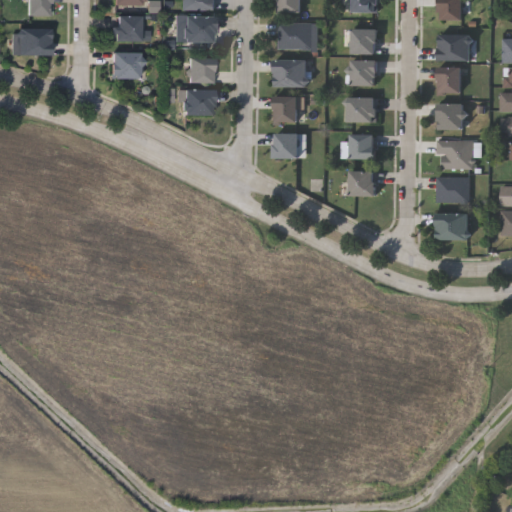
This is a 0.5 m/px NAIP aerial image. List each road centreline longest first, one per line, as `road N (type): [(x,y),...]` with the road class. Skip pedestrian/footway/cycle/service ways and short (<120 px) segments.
road 1 (tertiary): [(511,270),(459,275),(402,261),(112,113),(0,80)]
road 2 (tertiary): [(0,107),(115,141),(400,287),(461,301),(511,295)]
road 3 (residential): [(411,0),(402,261)]
road 4 (residential): [(247,0),(246,134),(224,196)]
